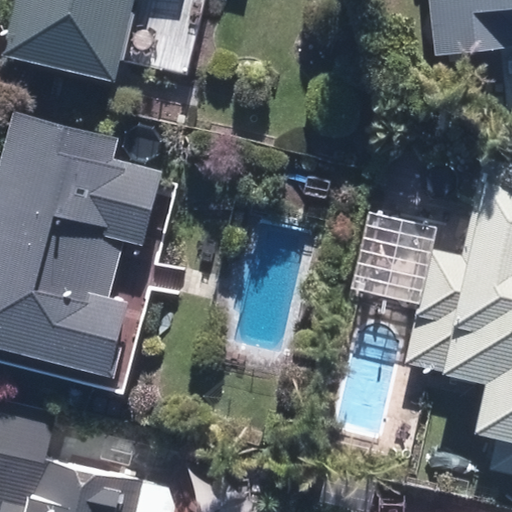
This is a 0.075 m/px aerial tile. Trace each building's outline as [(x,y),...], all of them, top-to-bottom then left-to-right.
[(24,0),(11,65),(111,86),(128,0),(24,0)] [(511,0),(427,0),(432,62),(476,58),(474,40),(511,36),(511,0)] [(107,300),(124,237),(141,241),(159,174),(111,162),(117,140),(14,113),(0,166),(0,353),(103,380),(123,304),(107,300)] [(470,435),(511,442),(511,184),(480,178),(443,373),(480,381),(470,435)] [(449,212),(364,193),(344,287),(429,305),(449,212)] [(0,427),(0,503),(22,508),(20,511),(140,511),(151,459),(0,427)]
